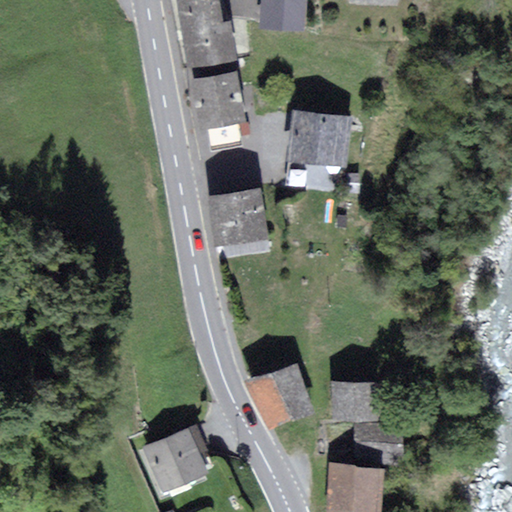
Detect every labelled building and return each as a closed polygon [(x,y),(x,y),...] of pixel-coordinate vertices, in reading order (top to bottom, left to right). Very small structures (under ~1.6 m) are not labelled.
[(217,0),(182,0),(191,60),(234,54),(230,21),(220,22),(217,0)] [(304,0),(266,0),(265,22),(302,25),(304,0)] [(235,71),(192,78),(199,119),(242,112),(235,71)] [(352,119),(298,109),(289,154),(344,164),(352,119)] [(225,180),(258,179),(258,158),(224,159),(225,180)] [(260,188),(211,194),(217,241),(225,240),(226,253),(263,249),(261,237),(266,236),(260,188)] [(309,407),(293,364),(254,379),(271,422),(309,407)] [(379,382),(340,383),(341,414),(380,413),(379,382)] [(401,427),(360,425),(359,454),(400,455),(401,427)] [(207,468),(192,427),(144,445),(159,486),(207,468)] [(381,466),(335,463),(332,508),(379,511),(381,466)]
